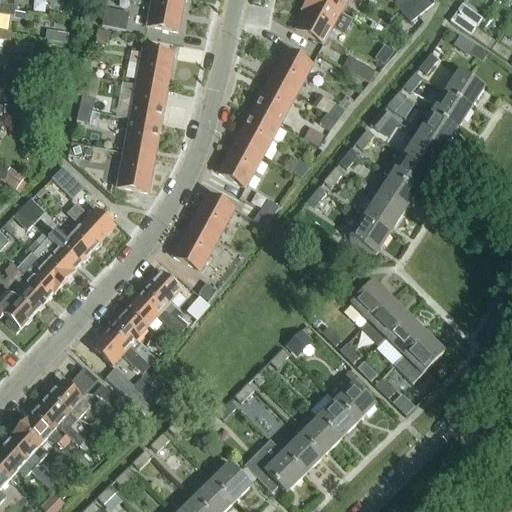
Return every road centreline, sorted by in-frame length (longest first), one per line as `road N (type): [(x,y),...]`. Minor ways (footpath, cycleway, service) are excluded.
road 1 (residential): [(0,407),(176,202),(200,146),(238,0)]
road 2 (residential): [(366,511),(461,421),(511,356)]
